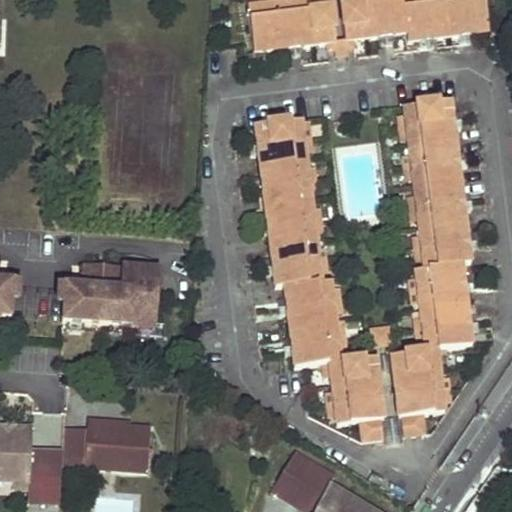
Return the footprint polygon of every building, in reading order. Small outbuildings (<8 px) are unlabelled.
[(309,0),(310,5),(327,3),(333,50),(325,51),(326,59),(335,58),(336,68),(345,67),(344,57),(352,56),(351,47),(343,48),(336,2),(346,0),(309,0)] [(346,0),(336,2),(343,48),(351,47),(378,43),(396,41),(409,39),(409,47),(421,45),(438,42),(456,40),(474,37),(486,36),(480,0),(408,0),(403,1),(402,0),(346,0)] [(272,11),(296,7),(295,1),(270,5),(272,11)] [(257,13),(245,15),(251,63),(258,61),(282,58),(299,56),(325,51),(333,50),(327,3),(310,5),(296,7),(272,11),(257,13)] [(245,15),(257,13),(257,7),(244,9),(245,15)] [(474,37),(456,40),(457,50),(475,47),(474,37)] [(396,41),(378,43),(379,52),(397,48),(396,41)] [(438,42),(421,45),(423,55),(439,52),(438,42)] [(299,56),(282,58),(283,66),(301,63),(299,56)] [(259,69),(258,61),(251,63),(240,64),(241,72),(259,69)] [(448,107),(403,114),(404,122),(408,147),(410,161),(413,185),(416,202),(419,226),(422,243),(425,268),(426,275),(416,276),(418,284),(421,309),(423,324),(427,349),(428,358),(393,363),(394,376),(402,425),(404,424),(407,443),(428,440),(425,421),(447,418),(446,407),(443,386),(440,368),(439,356),(447,355),(474,351),(472,340),(470,323),(466,298),(464,281),(462,270),(471,268),(470,258),(467,240),(464,217),(461,200),(458,176),(455,160),(452,136),(450,119),(448,107)] [(450,119),(452,136),(460,135),(458,118),(450,119)] [(408,147),(404,122),(396,123),(399,148),(408,147)] [(301,128),(255,135),(257,148),(259,165),(263,188),(265,203),(269,229),(271,245),(274,268),(277,286),(278,296),(287,295),(288,308),(291,324),(295,348),(297,366),(299,377),(326,373),(333,372),(335,384),(337,401),(340,423),(342,433),(364,430),(367,448),(386,445),(384,427),(387,427),(380,378),(378,365),(344,370),(343,362),(339,336),(337,320),(334,296),(332,288),(324,289),(323,283),(319,258),(317,241),(313,217),(311,200),(308,176),(305,161),(302,136),(301,128)] [(309,135),(302,136),(305,161),(313,160),(309,135)] [(259,165),(257,148),(248,149),(250,166),(259,165)] [(455,160),(458,176),(466,175),(463,158),(455,160)] [(413,185),(410,161),(401,162),(405,187),(413,185)] [(315,175),(308,176),(311,200),(319,198),(315,175)] [(265,203),(263,188),(254,189),(256,204),(265,203)] [(461,200),(464,217),(472,216),(469,199),(461,200)] [(419,226),(416,202),(407,203),(411,227),(419,226)] [(321,216),(313,217),(317,241),(325,240),(321,216)] [(271,245),(269,229),(259,230),(262,246),(271,245)] [(467,240),(470,258),(478,257),(475,239),(467,240)] [(425,268),(422,243),(413,244),(417,269),(425,268)] [(327,257),(319,258),(323,283),(331,282),(327,257)] [(155,331),(160,271),(85,266),(85,276),(82,276),(81,288),(84,289),(83,294),(64,293),(62,324),(155,331)] [(277,286),(274,268),(265,270),(268,288),(277,286)] [(464,281),(466,298),(474,297),(472,280),(464,281)] [(421,309),(418,284),(409,285),(413,310),(421,309)] [(0,320),(11,321),(13,289),(0,288),(0,320)] [(341,295),(334,296),(337,320),(344,320),(341,295)] [(291,324),(288,308),(280,309),(283,325),(291,324)] [(470,323),(472,340),(480,339),(478,322),(470,323)] [(427,349),(423,324),(415,325),(419,351),(427,349)] [(391,332),(371,335),(374,355),(394,353),(391,332)] [(346,335),(339,336),(343,362),(350,361),(346,335)] [(297,366),(295,348),(287,350),(289,367),(297,366)] [(448,367),(447,355),(439,356),(440,368),(448,367)] [(393,363),(378,365),(380,378),(394,376),(393,363)] [(328,385),(335,384),(333,372),(326,373),(328,385)] [(443,386),(446,407),(454,406),(451,385),(443,386)] [(340,423),(337,401),(330,403),(333,424),(340,423)] [(107,422),(90,422),(89,432),(87,469),(87,471),(151,474),(152,433),(130,431),(130,434),(106,433),(107,422)] [(130,423),(107,422),(106,433),(130,434),(130,431),(130,423)] [(387,427),(384,427),(386,445),(387,451),(408,448),(407,443),(404,424),(402,425),(387,427)] [(15,433),(33,434),(34,429),(0,426),(0,431),(4,432),(4,436),(14,437),(15,433)] [(87,469),(89,432),(67,430),(65,468),(87,469)] [(0,481),(13,483),(12,490),(30,491),(32,451),(33,434),(15,433),(14,437),(4,436),(4,432),(0,431),(0,481)] [(60,492),(63,453),(32,451),(30,491),(29,505),(40,506),(41,490),(60,492)] [(371,511),(329,486),(334,477),(315,465),(295,453),(271,491),(293,504),(306,511),(371,511)] [(60,492),(41,490),(40,506),(59,507),(60,492)]
